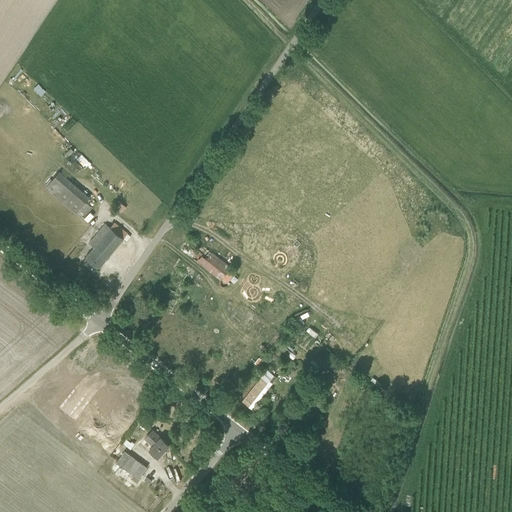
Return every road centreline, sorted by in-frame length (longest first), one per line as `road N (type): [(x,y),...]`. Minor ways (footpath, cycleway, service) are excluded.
road 1 (unclassified): [(322,0),(98,323)]
road 2 (unclassified): [(244,433),(98,323)]
road 3 (unclassified): [(348,511),(244,433)]
road 4 (unclassified): [(98,323),(0,247)]
